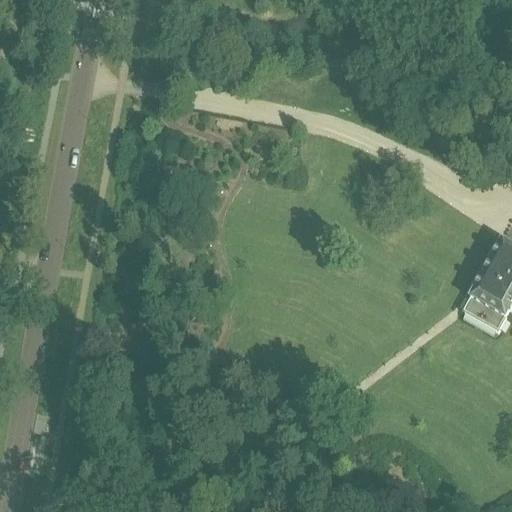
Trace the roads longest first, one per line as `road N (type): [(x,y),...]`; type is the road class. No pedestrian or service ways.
road 1 (residential): [(505,224),(356,137),(78,77)]
road 2 (tertiary): [(6,511),(78,77)]
